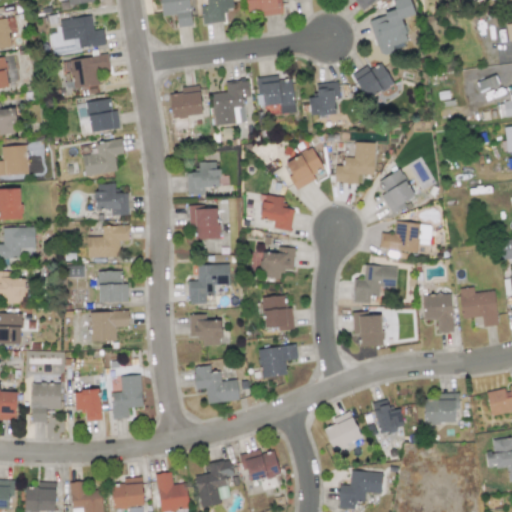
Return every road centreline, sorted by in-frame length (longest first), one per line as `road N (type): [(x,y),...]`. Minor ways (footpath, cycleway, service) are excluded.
road 1 (residential): [(0,452),(83,456),(178,443),(336,387),(511,358)]
road 2 (residential): [(178,443),(164,380),(154,148),(129,0)]
road 3 (residential): [(140,64),(330,44)]
road 4 (residential): [(336,387),(322,308),(336,232)]
